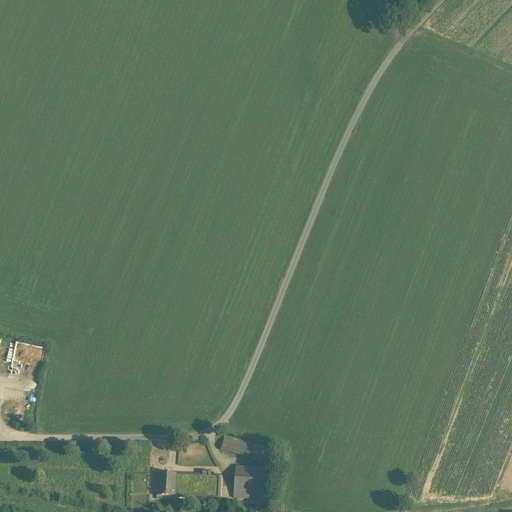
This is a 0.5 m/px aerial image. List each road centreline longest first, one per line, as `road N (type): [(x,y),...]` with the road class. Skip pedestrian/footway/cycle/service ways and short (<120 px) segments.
road 1 (unclassified): [(210,432),(254,363),(350,127),(401,41),(442,0)]
road 2 (track): [(0,434),(210,432)]
